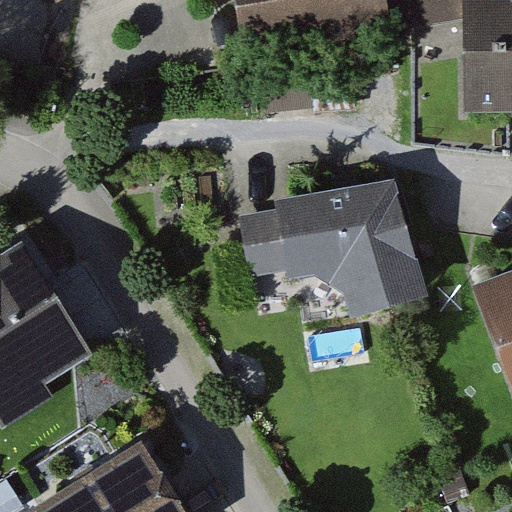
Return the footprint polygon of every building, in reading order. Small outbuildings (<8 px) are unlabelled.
[(72,0),(80,12),(101,0),(72,0)] [(248,0),(255,49),(480,21),(480,0),(248,0)] [(511,0),(480,0),(480,21),(480,106),(511,106),(511,0)] [(291,221),(252,224),(255,262),(297,261),(297,279),(326,273),(353,294),(358,321),(440,304),(404,187),(288,203),(291,221)] [(41,247),(0,268),(0,410),(5,421),(105,368),(41,247)] [(511,284),(489,293),(511,351),(511,284)] [(194,511),(159,449),(45,511),(194,511)]
